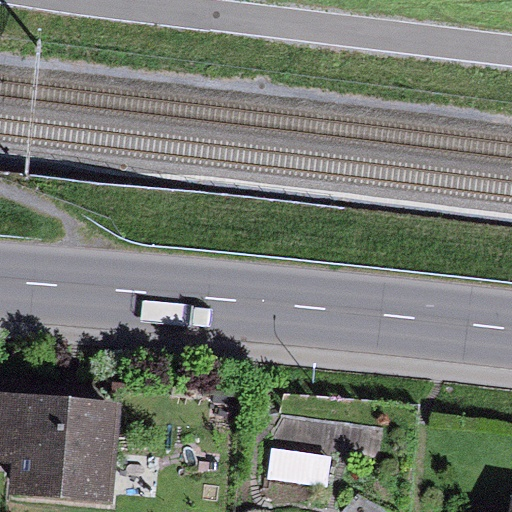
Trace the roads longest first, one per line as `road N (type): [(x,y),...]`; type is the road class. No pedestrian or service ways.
road 1 (primary): [(511,331),(0,282)]
road 2 (track): [(0,191),(78,229),(82,288)]
